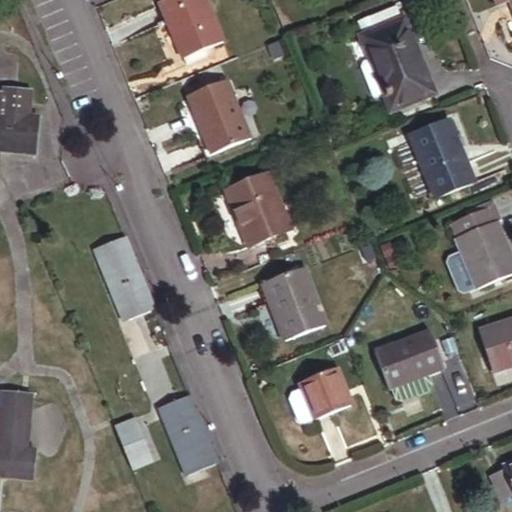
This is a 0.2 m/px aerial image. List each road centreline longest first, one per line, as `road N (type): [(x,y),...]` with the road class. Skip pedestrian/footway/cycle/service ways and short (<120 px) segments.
road 1 (residential): [(64,0),(266,511)]
road 2 (residential): [(270,511),(511,414)]
